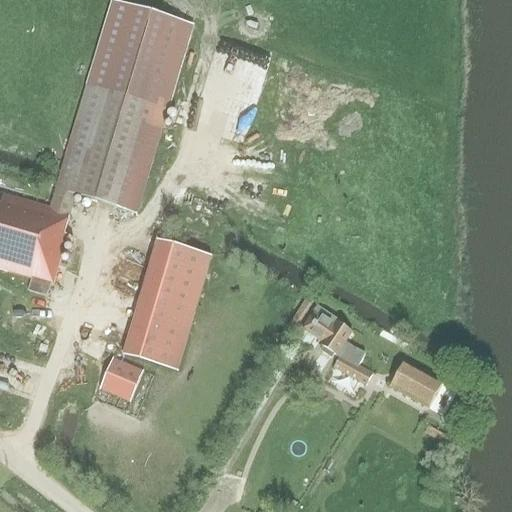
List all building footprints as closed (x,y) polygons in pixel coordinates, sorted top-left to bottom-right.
[(193,27),(113,3),(87,88),(51,210),(0,194),(0,270),(32,280),(28,292),(48,297),(51,285),(53,286),(68,236),(64,234),(70,216),(75,197),(137,215),(193,27)] [(212,258),(158,242),(124,357),(178,373),(212,258)] [(366,387),(373,375),(359,368),(366,355),(346,344),(352,333),(337,323),(339,321),(325,312),(321,317),(315,313),(304,330),(324,343),(322,346),(341,358),(335,368),(366,387)] [(131,403),(145,372),(114,359),(101,391),(131,403)] [(430,410),(444,385),(404,363),(390,388),(430,410)] [(260,470),(250,463),(239,481),(250,487),(260,470)]
